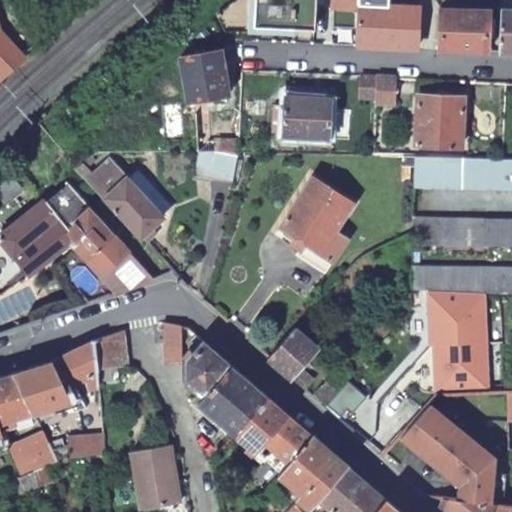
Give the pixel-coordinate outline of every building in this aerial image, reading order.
[(255,24),(257,0),(230,0),(212,14),(221,29),(294,33),(295,27),(255,24)] [(317,28),(318,0),(257,0),(255,24),(295,27),(317,28)] [(334,0),(333,25),(356,26),(358,3),(357,0),(334,0)] [(496,52),(511,52),(511,5),(509,6),(509,0),(499,0),(498,18),(498,26),(496,52)] [(355,45),(415,48),(416,5),(395,4),(358,3),(356,26),(355,45)] [(489,8),(440,6),(437,49),(487,51),(488,26),(498,26),(498,18),(489,17),(489,8)] [(0,77),(24,57),(23,56),(1,28),(0,25),(0,77)] [(214,48),(181,53),(187,96),(221,91),(214,48)] [(376,75),(360,74),(359,95),(375,96),(376,75)] [(375,96),(375,98),(394,98),(395,76),(376,75),(375,96)] [(327,97),(284,94),(283,104),(271,103),(270,121),(280,122),(280,128),(326,130),(327,97)] [(460,94),(417,94),(415,143),(459,144),(460,94)] [(198,112),(198,149),(214,149),(236,149),(236,139),(221,139),(212,131),(213,112),(198,112)] [(231,181),(238,149),(236,149),(214,149),(209,177),(231,181)] [(415,156),(414,181),(511,185),(511,159),(502,159),(415,156)] [(111,158),(88,179),(140,236),(163,213),(111,158)] [(333,233),(351,205),(308,177),(271,235),(294,250),(296,251),(301,243),(319,254),(333,233)] [(155,279),(67,180),(44,198),(76,237),(72,240),(118,292),(155,279)] [(76,237),(44,198),(0,233),(0,235),(29,274),(60,250),(72,240),(76,237)] [(511,243),(511,217),(413,213),(413,233),(412,240),(511,243)] [(341,240),(333,233),(319,254),(301,243),(296,251),(294,250),(291,256),(319,274),(341,240)] [(511,264),(412,262),(411,289),(428,290),(482,291),(511,291),(511,264)] [(29,274),(0,294),(0,333),(53,315),(29,274)] [(482,291),(428,290),(429,344),(433,343),(483,341),(482,291)] [(179,326),(162,322),(168,359),(168,361),(184,359),(179,326)] [(266,354),(307,389),(315,380),(298,364),(313,347),(291,325),(266,354)] [(114,334),(95,341),(98,371),(129,366),(124,331),(114,334)] [(54,360),(15,372),(36,415),(38,419),(43,417),(42,412),(74,401),(66,386),(86,377),(89,387),(99,384),(98,371),(95,341),(54,360)] [(208,394),(233,365),(206,341),(189,358),(188,377),(208,394)] [(483,341),(433,343),(430,391),(484,389),(483,341)] [(237,435),(271,398),(233,365),(208,394),(204,398),(200,402),(237,435)] [(313,394),(324,404),(344,382),(332,371),(313,394)] [(0,376),(0,434),(4,434),(1,425),(36,415),(15,372),(0,376)] [(456,423),(424,397),(399,431),(398,432),(416,446),(422,438),(435,449),(456,423)] [(291,416),(271,398),(237,435),(258,454),(267,444),(291,416)] [(315,436),(291,416),(267,444),(290,464),(315,436)] [(482,444),(456,423),(435,449),(447,459),(441,467),(454,478),(482,444)] [(70,436),(73,460),(107,457),(105,434),(70,436)] [(350,467),(315,436),(290,464),(281,475),(299,490),(290,502),(297,507),(291,511),(310,511),(317,505),(350,467)] [(33,450),(40,470),(59,463),(54,451),(48,438),(42,441),(44,444),(33,450)] [(422,438),(416,446),(428,457),(435,449),(422,438)] [(10,448),(20,477),(34,472),(24,443),(10,448)] [(182,501),(171,443),(132,450),(142,508),(182,501)] [(495,455),(482,444),(454,478),(460,484),(459,497),(490,500),(495,455)] [(54,451),(59,463),(65,460),(59,448),(54,451)] [(447,459),(435,449),(428,457),(441,467),(447,459)] [(376,511),(388,499),(350,467),(317,505),(325,511),(376,511)] [(265,494),(281,475),(274,468),(257,487),(265,494)] [(428,493),(450,511),(492,511),(497,501),(490,500),(459,497),(428,493)] [(402,511),(388,499),(376,511),(402,511)] [(492,511),(511,511),(511,503),(505,502),(497,501),(492,511)]
